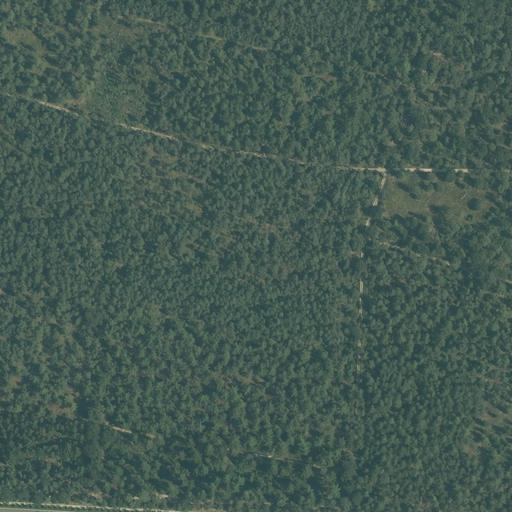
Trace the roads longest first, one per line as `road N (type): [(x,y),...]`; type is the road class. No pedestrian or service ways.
road 1 (track): [(0,91),(246,157),(389,173)]
road 2 (unknown): [(44,0),(420,83)]
road 3 (track): [(0,412),(358,475)]
road 4 (track): [(345,511),(0,495)]
road 5 (track): [(386,173),(365,240),(358,475)]
road 6 (track): [(358,475),(511,465)]
road 7 (track): [(365,240),(511,284)]
road 8 (unknown): [(389,173),(511,174)]
